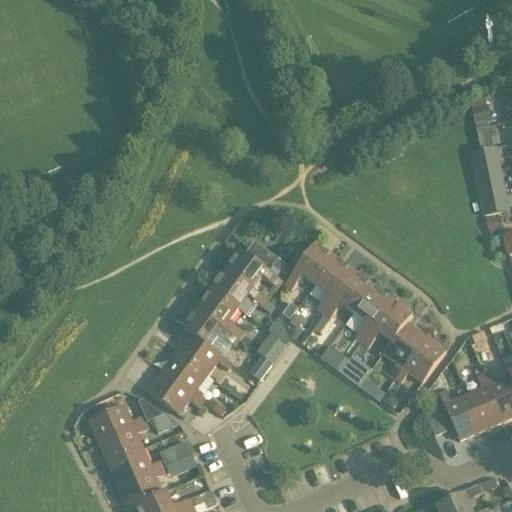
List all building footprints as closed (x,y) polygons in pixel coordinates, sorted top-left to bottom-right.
[(503,52),(511,48),(511,47),(511,34),(498,42),(503,52)] [(473,104),(473,120),(490,120),(489,104),(473,104)] [(490,128),(480,129),(482,145),(492,144),(490,128)] [(473,166),(476,177),(487,174),(484,158),(472,160),(476,160),(477,165),(473,166)] [(478,187),(480,198),(492,195),(488,179),(477,181),(477,182),(480,181),(481,186),(478,187)] [(482,208),(485,219),(496,217),(493,200),(481,202),(481,203),(485,202),(486,207),(482,208)] [(511,234),(503,237),(508,258),(511,256),(511,234)] [(315,289),(335,262),(315,247),(284,289),(291,295),(302,280),(315,289)] [(226,274),(253,294),(254,294),(262,282),(277,293),(282,285),(276,280),(286,268),(272,256),(262,270),(241,254),(226,274)] [(316,313),(323,318),(354,276),(335,262),(315,289),(327,298),(316,313)] [(253,294),(226,274),(212,293),(239,313),(248,301),(273,320),(278,312),(254,294),(253,294)] [(341,309),(353,318),(374,290),(354,276),(323,318),(330,323),(341,309)] [(362,347),(393,305),(374,290),(353,318),(366,327),(355,342),(362,347)] [(239,313),(212,293),(197,312),(239,343),(244,337),(229,326),(239,313)] [(289,322),(297,310),(287,303),(279,315),(289,322)] [(380,337),(392,346),(407,327),(413,320),(399,309),(393,305),(362,347),(369,352),(380,337)] [(210,352),(210,351),(219,339),(234,350),(239,343),(197,312),(183,332),(190,338),(190,337),(210,352)] [(268,334),(288,345),(294,335),(274,323),(268,334)] [(389,379),(395,383),(427,341),(407,327),(392,346),(382,358),(396,368),(389,379)] [(273,365),(287,349),(270,335),(256,352),(273,365)] [(232,367),(222,360),(210,351),(210,352),(190,337),(190,338),(176,356),(208,379),(217,366),(228,374),(232,367)] [(427,341),(395,383),(401,387),(408,377),(422,388),(446,356),(427,341)] [(321,362),(333,371),(338,365),(326,355),(321,362)] [(162,375),(204,406),(208,401),(198,393),(208,379),(176,356),(162,375)] [(344,370),(340,376),(359,389),(367,378),(359,372),(355,378),(344,370)] [(179,419),(189,405),(199,412),(204,406),(162,375),(147,395),(179,419)] [(509,380),(495,386),(490,375),(483,378),(504,425),(511,421),(511,383),(510,380),(509,380)] [(481,392),(466,399),(481,435),(504,425),(483,378),(476,381),(481,392)] [(459,445),(481,435),(466,399),(451,405),(446,394),(438,397),(459,445)] [(152,423),(164,418),(148,406),(140,409),(147,425),(152,423)] [(88,424),(97,447),(146,426),(143,420),(131,424),(124,408),(88,424)] [(434,441),(446,435),(437,413),(424,418),(434,441)] [(179,428),(164,418),(152,423),(158,437),(179,428)] [(149,433),(146,426),(97,447),(107,469),(144,453),(137,438),(149,433)] [(187,444),(172,451),(178,463),(192,457),(187,444)] [(107,469),(117,491),(165,470),(162,463),(150,468),(144,453),(107,469)] [(168,477),(165,470),(117,491),(125,511),(130,511),(135,510),(135,509),(163,497),(156,482),(168,477)] [(436,510),(436,511),(470,511),(467,504),(482,497),(478,488),(462,495),(464,498),(436,510)] [(135,510),(136,511),(189,511),(193,510),(190,502),(172,510),(166,495),(163,497),(135,509),(135,510)]
